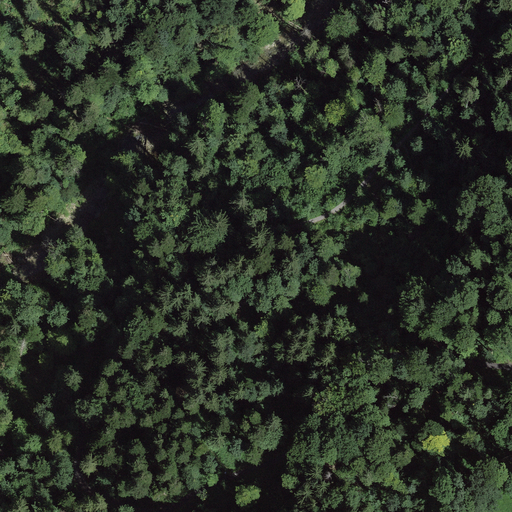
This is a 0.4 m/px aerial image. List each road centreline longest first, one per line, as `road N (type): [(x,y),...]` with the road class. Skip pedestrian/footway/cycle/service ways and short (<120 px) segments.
road 1 (track): [(511,22),(353,197),(324,218),(294,227),(230,227),(173,247),(128,356),(78,432),(50,459)]
road 2 (track): [(156,511),(299,458),(366,387),(412,363),(511,366)]
